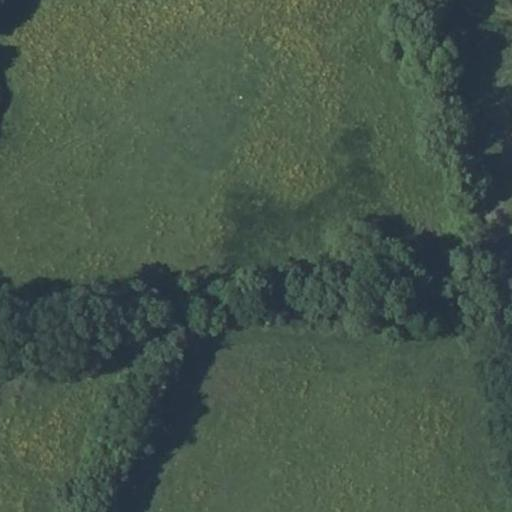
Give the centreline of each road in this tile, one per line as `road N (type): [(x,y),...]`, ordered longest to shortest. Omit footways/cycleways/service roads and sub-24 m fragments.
road 1 (track): [(511,260),(472,88),(466,0)]
road 2 (track): [(63,511),(160,332)]
